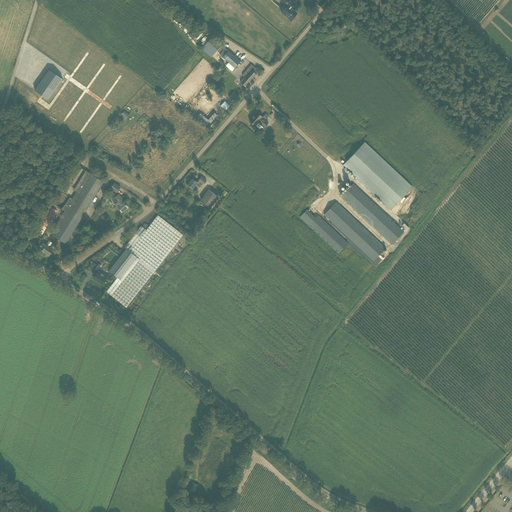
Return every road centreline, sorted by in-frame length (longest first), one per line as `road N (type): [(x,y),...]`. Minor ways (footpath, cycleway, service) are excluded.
road 1 (tertiary): [(367,511),(321,492),(140,334),(54,278)]
road 2 (residential): [(54,278),(159,202),(321,12)]
road 3 (unclassified): [(0,127),(38,0)]
road 4 (track): [(271,71),(164,0)]
